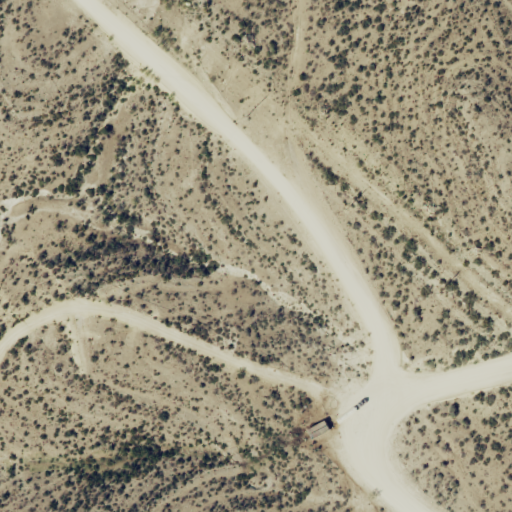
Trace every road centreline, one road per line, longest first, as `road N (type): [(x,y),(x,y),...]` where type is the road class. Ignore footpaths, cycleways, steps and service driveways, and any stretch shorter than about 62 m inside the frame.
road 1 (track): [(427,511),(391,453),(297,204),(306,0)]
road 2 (track): [(0,384),(10,378),(366,393),(511,358)]
